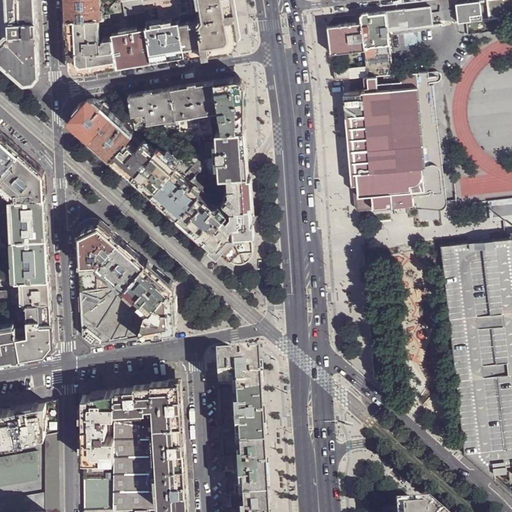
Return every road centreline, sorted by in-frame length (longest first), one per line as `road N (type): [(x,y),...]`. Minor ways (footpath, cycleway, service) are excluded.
road 1 (tertiary): [(504,511),(320,353)]
road 2 (residential): [(286,53),(56,90)]
road 3 (residential): [(294,127),(262,157),(265,328)]
road 4 (residential): [(59,166),(68,363)]
road 5 (residential): [(207,511),(196,341)]
road 6 (tertiary): [(314,454),(373,447),(448,511)]
road 7 (residential): [(68,363),(72,511)]
road 8 (secondary): [(320,353),(313,243),(301,217)]
road 9 (secondary): [(301,217),(299,352)]
road 10 (residential): [(196,341),(68,363)]
